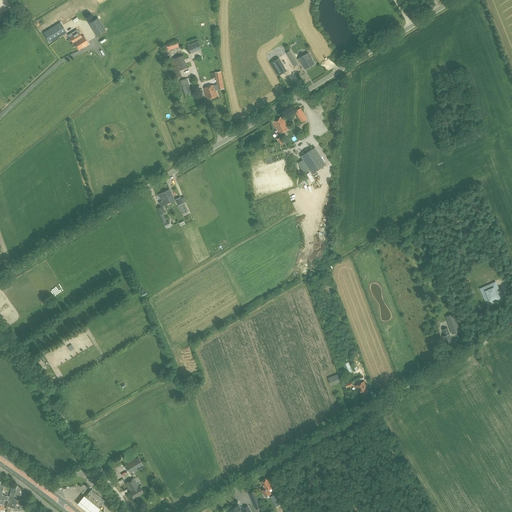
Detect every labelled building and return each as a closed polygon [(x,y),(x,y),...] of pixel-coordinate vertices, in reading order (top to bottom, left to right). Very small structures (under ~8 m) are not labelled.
[(96,36),(105,31),(98,18),(89,24),(96,36)] [(60,22),(43,33),(50,43),(67,33),(60,22)] [(293,25),(287,32),(295,39),(301,32),(293,25)] [(81,36),(79,32),(77,29),(68,35),(69,37),(73,43),(74,42),(79,50),(82,48),(83,48),(89,44),(83,35),(81,36)] [(192,49),(199,46),(197,41),(190,44),(192,49)] [(167,51),(179,47),(178,43),(165,47),(167,51)] [(311,58),(308,53),(299,58),(303,64),(302,64),(305,69),(315,64),(311,58)] [(176,78),(182,76),(180,71),(187,68),(183,56),(170,60),(174,73),(176,78)] [(279,58),(270,63),(278,76),(287,71),(279,58)] [(224,89),(221,71),(215,73),(217,84),(214,85),(204,88),(208,99),(217,96),(215,90),(224,89)] [(185,95),(192,93),(189,85),(190,84),(188,78),(180,81),(185,95)] [(298,117),(303,113),(300,108),(295,111),(298,117)] [(280,134),(289,128),(282,117),(273,122),(280,134)] [(312,174),(326,165),(315,147),(301,156),(303,160),(298,163),(305,174),(310,170),(312,174)] [(166,212),(163,206),(175,201),(170,189),(159,194),(162,201),(159,202),(161,206),(157,208),(160,215),(166,212)] [(184,204),(184,203),(181,197),(175,199),(179,206),(184,204)] [(184,204),(179,206),(182,214),(188,211),(184,203),(184,204)] [(488,307),(504,300),(496,281),(479,288),(488,307)] [(460,331),(456,320),(448,323),(452,334),(460,331)] [(449,334),(448,327),(442,329),(444,336),(443,336),(446,345),(453,342),(450,334),(449,334)] [(331,386),(341,382),(337,374),(328,378),(331,386)] [(360,396),(369,391),(364,381),(355,386),(360,396)] [(125,463),(127,461),(124,457),(122,458),(122,459),(117,462),(116,459),(110,463),(113,469),(124,462),(125,463)] [(130,474),(143,466),(138,457),(124,465),(130,474)] [(93,483),(96,479),(92,475),(88,480),(93,483)] [(139,486),(134,478),(125,483),(130,491),(129,492),(133,499),(144,492),(140,485),(139,486)] [(272,494),(269,489),(273,487),(268,478),(261,482),(265,488),(262,490),(266,497),(272,494)] [(0,500),(0,499),(7,501),(8,496),(2,494),(5,482),(1,481),(0,483),(0,500)] [(21,499),(21,501),(14,498),(16,489),(12,488),(6,506),(11,508),(12,503),(16,504),(24,506),(25,500),(21,499)] [(85,497),(99,508),(103,503),(104,501),(91,490),(89,492),(85,497)] [(255,491),(250,493),(256,509),(262,507),(255,491)] [(276,507),(283,503),(276,493),(270,497),(276,507)] [(96,511),(100,507),(84,494),(77,503),(88,511),(96,511)]
